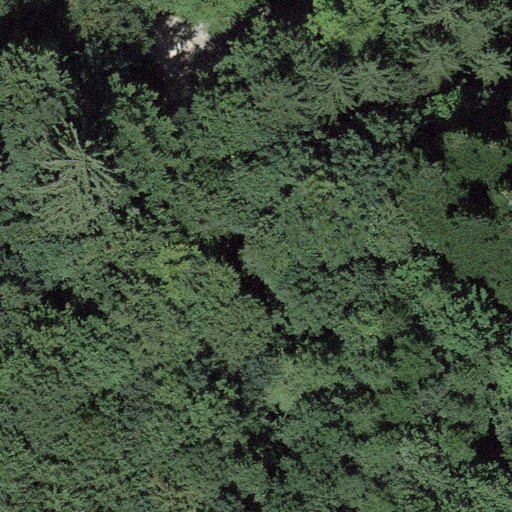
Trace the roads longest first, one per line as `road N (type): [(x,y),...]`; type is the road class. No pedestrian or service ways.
road 1 (track): [(316,0),(0,356)]
road 2 (track): [(245,75),(84,0)]
